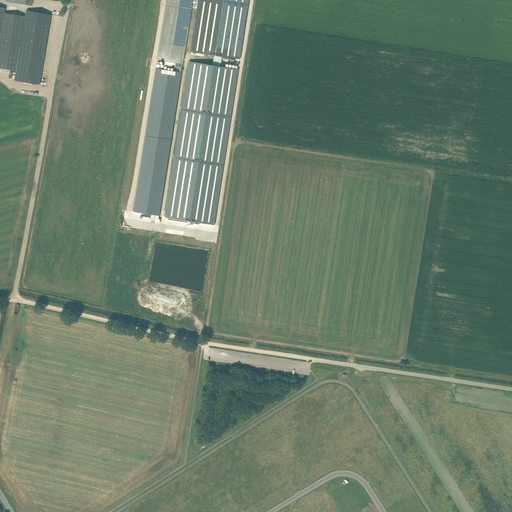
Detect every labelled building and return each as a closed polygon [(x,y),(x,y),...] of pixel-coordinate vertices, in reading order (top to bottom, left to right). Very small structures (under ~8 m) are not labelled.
[(166,0),(158,60),(165,61),(165,66),(180,68),(179,72),(181,72),(182,72),(183,69),(181,69),(192,0),(166,0)] [(248,0),(198,0),(191,51),(206,54),(206,55),(208,55),(208,54),(213,55),(222,56),(240,59),(248,0)] [(26,10),(25,16),(16,71),(14,80),(39,85),(51,14),(26,10)] [(0,40),(0,68),(16,71),(25,16),(4,13),(0,40)] [(165,211),(165,214),(166,214),(165,217),(214,225),(238,69),(220,66),(221,59),(222,56),(213,55),(213,58),(212,65),(189,61),(182,106),(181,106),(181,109),(182,109),(175,155),(174,155),(174,157),(175,157),(166,211),(165,211)] [(156,68),(134,212),(159,216),(181,72),(156,68)]
